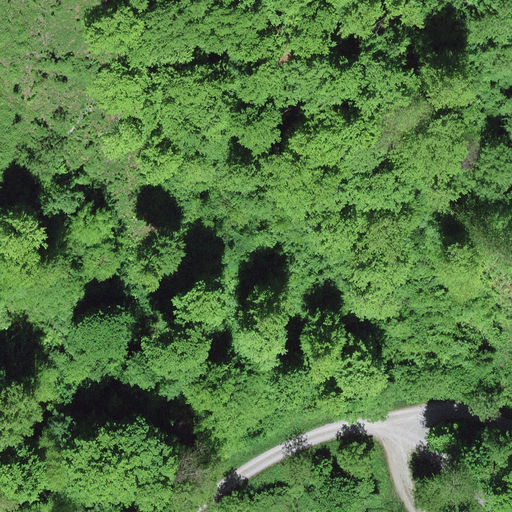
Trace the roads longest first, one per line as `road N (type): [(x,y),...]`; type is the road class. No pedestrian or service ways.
road 1 (track): [(189,511),(264,460),(322,434),(436,412),(511,425)]
road 2 (track): [(398,418),(496,511)]
